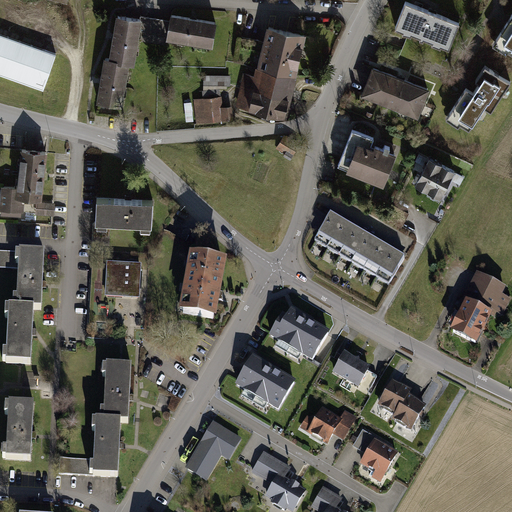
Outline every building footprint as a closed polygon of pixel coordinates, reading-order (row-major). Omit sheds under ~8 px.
[(408,3),(398,27),(450,48),(460,24),(408,3)] [(219,15),(171,8),(167,37),(214,44),(219,15)] [(101,81),(98,100),(122,104),(130,59),(135,60),(142,17),(118,12),(114,37),(111,55),(106,54),(101,81)] [(511,15),(510,19),(492,46),(506,55),(508,51),(511,53),(511,15)] [(245,74),(238,106),(287,118),(291,102),(306,34),(285,29),(267,25),(257,68),(256,67),(254,76),(245,74)] [(53,54),(0,35),(0,72),(42,87),(53,54)] [(511,82),(487,66),(480,78),(483,80),(474,94),(466,89),(447,119),(457,126),(459,122),(469,128),(482,107),(491,113),(511,82)] [(399,76),(374,67),(364,93),(417,113),(427,87),(399,76)] [(221,98),(194,100),(195,122),(235,119),(234,104),(221,105),(221,98)] [(374,137),(353,129),(339,165),(384,182),(395,153),(393,153),(395,147),(385,143),(383,149),(376,146),(374,151),(369,149),(374,137)] [(290,159),(299,144),(284,136),(278,147),(286,152),(285,155),(290,159)] [(18,188),(17,197),(21,197),(40,199),(46,152),(22,149),(18,188)] [(431,158),(417,185),(429,191),(443,165),(431,158)] [(443,165),(429,191),(441,198),(455,171),(443,165)] [(17,197),(18,188),(3,187),(1,214),(21,216),(22,210),(23,203),(21,203),(21,197),(17,197)] [(97,197),(96,222),(152,225),(153,200),(97,197)] [(53,203),(37,202),(37,213),(52,214),(53,203)] [(410,212),(392,203),(384,219),(402,227),(410,212)] [(330,212),(313,240),(394,287),(410,259),(337,217),(330,212)] [(0,267),(19,269),(19,254),(0,252),(0,267)] [(19,269),(17,308),(34,309),(41,310),(44,255),(19,254),(19,269)] [(224,265),(194,259),(183,313),(214,319),(224,265)] [(141,265),(107,264),(106,296),(140,297),(141,265)] [(480,279),(454,334),(480,346),(505,291),(480,279)] [(9,308),(6,364),(31,365),(34,309),(17,308),(9,308)] [(283,312),(269,336),(311,360),(328,330),(290,309),(287,315),(283,312)] [(355,361),(345,355),(335,372),(359,387),(369,369),(359,364),(358,360),(355,361)] [(297,382),(252,356),(233,390),(276,418),(297,382)] [(107,366),(104,421),(121,422),(129,422),(131,367),(107,366)] [(411,393),(393,383),(381,405),(399,415),(408,398),(411,393)] [(426,408),(408,398),(399,415),(396,419),(414,429),(426,408)] [(9,404),(6,460),(31,461),(34,405),(16,404),(9,404)] [(323,410),(309,433),(328,444),(342,421),(323,410)] [(94,461),(94,476),(118,478),(121,422),(104,421),(97,420),(94,461)] [(242,440),(213,422),(186,468),(207,480),(223,454),(231,458),(242,440)] [(375,442),(362,464),(374,470),(370,476),(380,482),(397,454),(375,442)] [(295,473),(265,453),(254,470),(274,484),(267,496),(291,511),(305,492),(289,482),(295,473)] [(94,476),(94,461),(60,458),(59,474),(94,476)] [(325,489),(313,508),(320,511),(340,511),(346,502),(325,489)]
